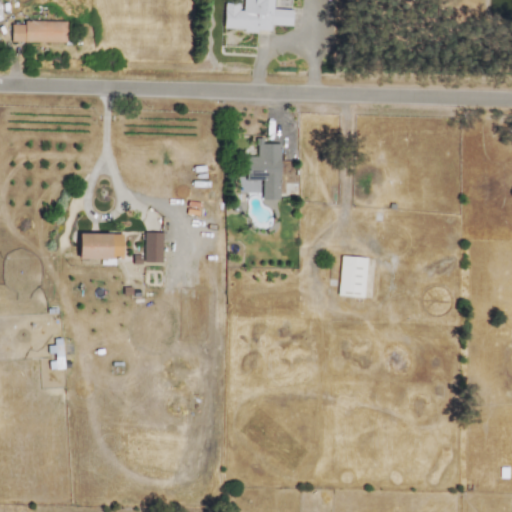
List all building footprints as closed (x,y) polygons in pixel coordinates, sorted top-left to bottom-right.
[(221,28),(268,31),(268,24),(289,25),(290,9),(270,8),(270,0),(239,0),(240,3),(223,2),(221,28)] [(9,41),(65,42),(66,21),(21,20),(21,24),(9,24),(9,41)] [(244,156),(243,179),(260,180),(259,199),(276,200),(278,143),(256,143),(255,156),(244,156)] [(120,258),(120,233),(77,232),(76,258),(120,258)] [(160,232),(142,232),(141,262),(160,262),(160,232)] [(364,257),(338,256),(336,296),(362,297),(364,257)]
